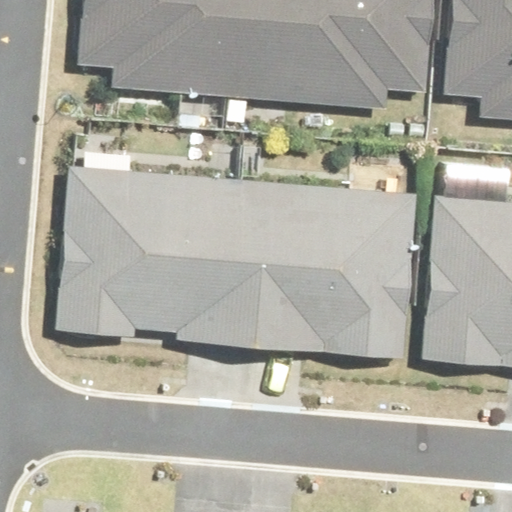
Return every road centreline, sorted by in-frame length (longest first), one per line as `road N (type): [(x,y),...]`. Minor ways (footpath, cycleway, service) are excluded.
road 1 (residential): [(0,418),(511,461)]
road 2 (residential): [(1,176),(17,0)]
